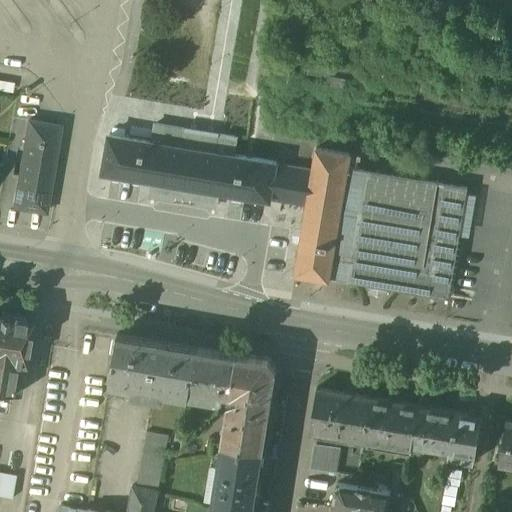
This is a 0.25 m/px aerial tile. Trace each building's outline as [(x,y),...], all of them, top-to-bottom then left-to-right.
[(47,215),(58,125),(23,121),(11,210),(47,215)] [(109,132),(101,175),(110,177),(150,183),(166,186),(203,193),(217,195),(280,207),(281,200),(307,204),(314,169),(222,152),(208,150),(152,140),(109,132)] [(349,154),(316,149),(314,169),(307,204),(295,273),(328,279),(330,277),(347,168),(349,154)] [(477,188),(347,168),(330,277),(457,301),(477,188)] [(217,195),(150,183),(147,198),(214,210),(217,195)] [(29,318),(0,313),(0,388),(17,391),(29,318)] [(198,345),(116,332),(107,383),(189,397),(190,393),(198,345)] [(237,351),(198,345),(190,393),(219,397),(222,396),(224,391),(231,392),(237,351)] [(269,357),(237,351),(231,392),(239,393),(238,396),(230,398),(223,441),(264,448),(277,368),(269,357)] [(372,396),(317,386),(310,429),(365,439),(372,396)] [(420,404),(372,396),(365,439),(413,448),(413,445),(420,404)] [(455,411),(420,404),(413,445),(448,452),(455,411)] [(480,415),(455,411),(448,452),(447,458),(473,462),(480,415)] [(511,413),(511,414),(503,459),(511,461),(511,413)] [(123,511),(62,500),(59,511),(160,511),(177,431),(152,426),(141,483),(135,482),(128,511),(123,511)] [(264,448),(223,441),(212,509),(229,511),(253,511),(256,501),(256,500),(264,448)] [(0,469),(0,494),(13,496),(16,472),(0,469)] [(386,511),(390,492),(337,483),(333,507),(338,508),(364,511),(386,511)]
